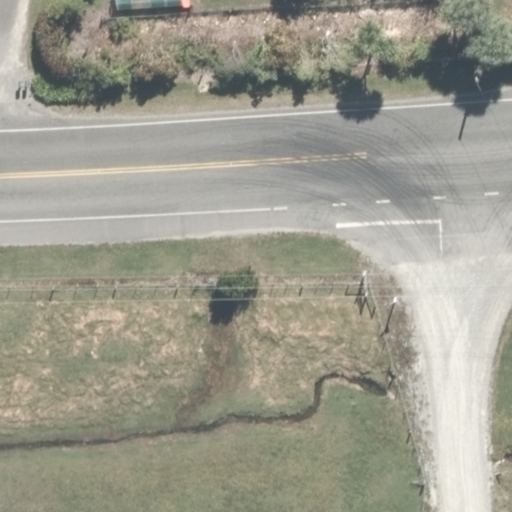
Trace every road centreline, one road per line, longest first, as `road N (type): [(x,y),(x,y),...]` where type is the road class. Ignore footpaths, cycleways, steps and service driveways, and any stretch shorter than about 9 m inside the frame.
road 1 (tertiary): [(0,183),(434,159)]
road 2 (unclassified): [(434,159),(457,511)]
